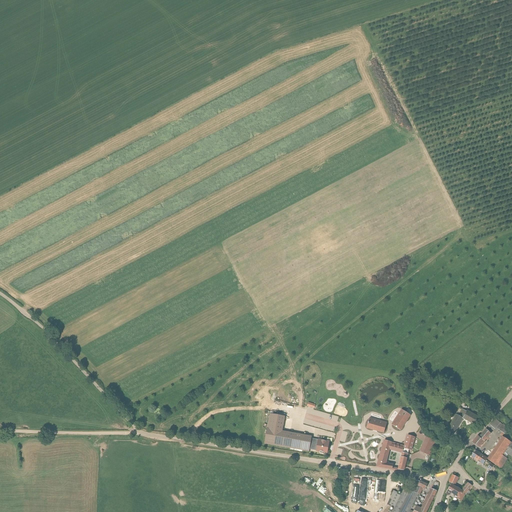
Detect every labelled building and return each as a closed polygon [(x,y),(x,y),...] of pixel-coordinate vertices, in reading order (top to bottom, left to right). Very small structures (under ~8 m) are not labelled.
[(410,415),(402,410),(392,425),(400,430),(410,415)] [(478,418),(467,411),(463,418),(457,415),(448,429),(454,433),(463,419),(474,425),(478,418)] [(285,417),(270,414),(264,444),(309,452),(312,437),(282,432),(285,417)] [(384,433),(387,423),(369,418),(366,428),(384,433)] [(495,419),(488,427),(494,431),(496,428),(505,434),(509,429),(503,424),(502,425),(495,419)] [(478,436),(472,443),(479,448),(491,434),(486,430),(479,437),(478,436)] [(402,453),(398,469),(398,470),(404,470),(409,450),(411,450),(415,437),(407,435),(404,446),(384,440),(377,467),(392,470),(393,464),(386,462),(389,449),(402,453)] [(420,451),(429,455),(435,441),(426,437),(420,451)] [(496,447),(487,460),(493,464),(494,465),(501,469),(507,459),(506,458),(508,455),(511,457),(511,443),(509,442),(502,437),(496,447)] [(327,453),(328,449),(328,446),(329,442),(315,439),(314,444),(318,444),(316,451),(320,452),(320,453),(323,454),(324,453),(327,453)] [(475,451),(471,457),(482,465),(487,459),(475,451)] [(452,475),(449,482),(455,485),(458,478),(452,475)] [(374,499),(384,500),(387,481),(374,479),(374,484),(375,484),(375,487),(379,487),(379,492),(375,492),(374,499)] [(411,491),(418,494),(420,495),(422,490),(423,489),(424,490),(427,485),(420,482),(416,480),(411,491)] [(466,494),(468,491),(471,486),(468,483),(461,491),(459,490),(460,489),(457,488),(451,485),(446,493),(449,496),(451,494),(457,498),(456,499),(461,502),(466,494)] [(400,495),(393,508),(390,511),(426,511),(431,502),(436,491),(431,489),(421,508),(416,506),(413,511),(410,510),(418,494),(411,491),(403,487),(400,495)] [(393,508),(400,495),(398,494),(399,493),(393,491),(387,505),(393,508)]
